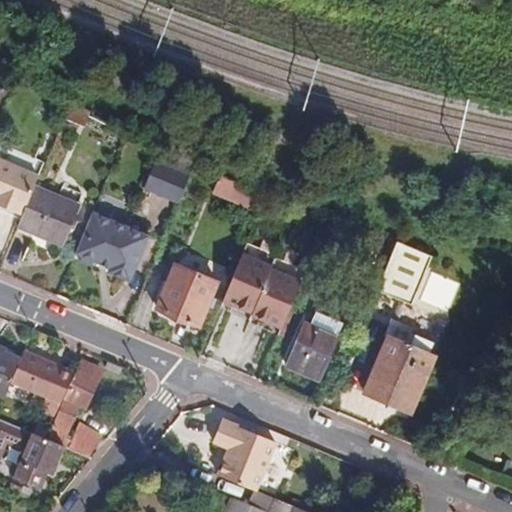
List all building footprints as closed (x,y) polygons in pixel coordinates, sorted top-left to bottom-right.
[(89,117),(70,108),(65,121),(84,129),(89,117)] [(62,122),(39,109),(34,122),(58,131),(60,126),(62,122)] [(0,200),(1,201),(0,203),(0,205),(22,215),(43,165),(0,147),(0,200)] [(146,189),(182,201),(192,171),(155,159),(146,189)] [(262,194),(223,177),(215,194),(255,211),(262,194)] [(82,195),(62,186),(57,197),(78,205),(82,195)] [(57,197),(34,187),(17,227),(61,246),(78,206),(78,205),(57,197)] [(147,236),(92,212),(74,252),(76,253),(78,259),(90,264),(98,262),(109,267),(107,272),(128,281),(147,236)] [(386,234),(361,227),(355,243),(355,245),(379,252),(386,234)] [(275,254),(244,242),(219,307),(249,319),(274,258),(275,254)] [(433,257),(398,243),(377,291),(412,307),(425,276),(429,268),(433,257)] [(278,335),(305,271),(274,258),(249,319),(248,323),(278,335)] [(175,265),(156,309),(199,327),(217,283),(175,265)] [(343,322),(318,309),(310,324),(306,322),(286,369),(318,382),(343,322)] [(416,335),(393,325),(389,335),(364,394),(411,414),(436,356),(430,354),(411,345),(416,335)] [(432,342),(416,335),(411,345),(430,354),(435,344),(432,342)] [(21,359),(0,349),(0,396),(4,398),(11,383),(21,359)] [(72,374),(23,353),(21,359),(11,383),(45,397),(39,411),(54,418),(72,374)] [(102,371),(81,360),(49,440),(65,447),(85,456),(89,458),(102,436),(78,423),(72,440),(66,438),(79,405),(85,408),(102,371)] [(33,433),(0,418),(0,476),(1,474),(0,473),(0,461),(8,442),(25,449),(12,479),(41,491),(48,475),(53,477),(65,447),(49,440),(45,438),(33,433)] [(277,443),(222,420),(212,442),(229,449),(218,476),(258,492),(277,443)] [(49,428),(37,423),(33,433),(45,438),(49,428)] [(290,511),(292,507),(255,492),(250,506),(265,511),(290,511)] [(265,511),(250,506),(232,498),(226,511),(265,511)]
